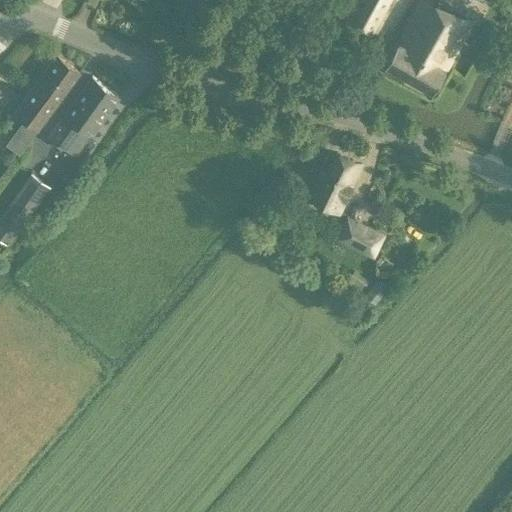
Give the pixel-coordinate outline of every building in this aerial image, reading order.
[(349,0),(342,14),(370,30),(386,0),(349,0)] [(432,92),(475,20),(427,0),(420,0),(385,65),(432,92)] [(57,55),(16,111),(39,128),(80,72),(57,55)] [(511,82),(511,59),(503,78),(511,82)] [(91,131),(118,94),(92,75),(65,112),(50,134),(75,153),(91,131)] [(321,171),(308,197),(339,212),(363,163),(337,152),(327,174),(321,171)] [(31,172),(0,216),(0,237),(9,244),(50,186),(31,172)] [(347,232),(342,242),(373,257),(377,247),(372,244),(377,232),(348,219),(343,231),(347,232)] [(355,271),(346,283),(359,292),(368,280),(355,271)]
